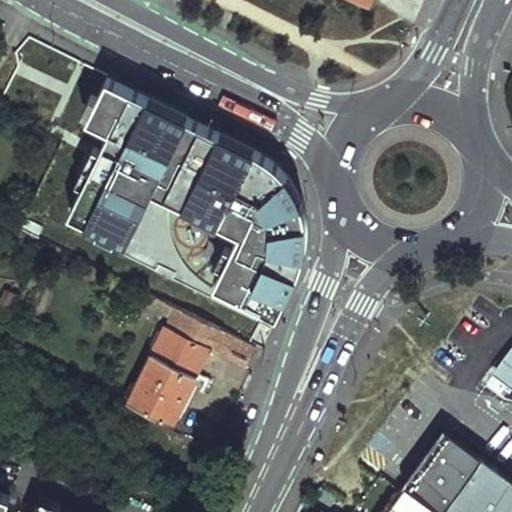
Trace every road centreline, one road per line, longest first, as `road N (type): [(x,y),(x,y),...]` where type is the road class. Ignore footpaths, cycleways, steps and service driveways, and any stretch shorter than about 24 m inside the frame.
road 1 (primary): [(338,196),(330,268),(268,460)]
road 2 (primary): [(268,460),(314,396),(362,302),(386,271),(423,248)]
road 3 (secondary): [(238,77),(89,0)]
road 4 (secondary): [(238,77),(302,132),(335,182)]
road 5 (secondary): [(374,108),(316,101),(238,77)]
road 6 (primary): [(472,132),(475,67),(500,0)]
road 7 (primary): [(458,0),(431,53),(384,104)]
